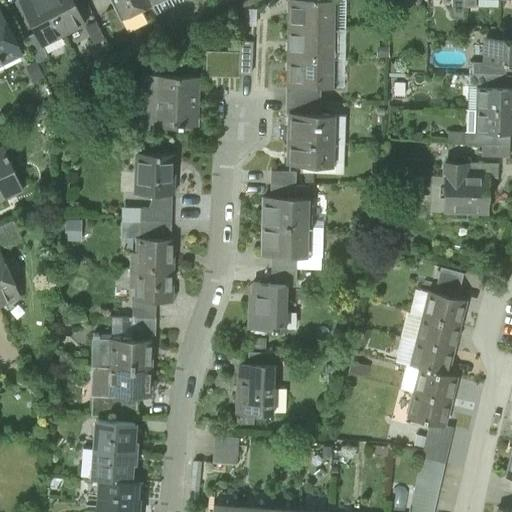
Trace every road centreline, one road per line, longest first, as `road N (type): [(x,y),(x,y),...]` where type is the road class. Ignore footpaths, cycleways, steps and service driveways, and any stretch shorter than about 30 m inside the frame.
road 1 (residential): [(170,511),(179,411),(222,245),(233,103)]
road 2 (residential): [(511,325),(468,511)]
